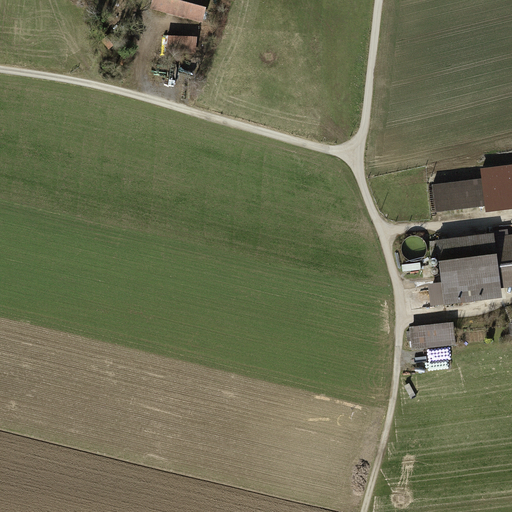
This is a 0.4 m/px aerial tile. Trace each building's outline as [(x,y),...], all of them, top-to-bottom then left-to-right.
[(155,0),(154,7),(202,20),(206,0),(155,0)] [(104,41),(109,48),(117,41),(111,35),(104,41)] [(194,39),(169,38),(169,50),(194,51),(194,39)] [(481,176),(432,181),(435,210),(484,205),(481,176)] [(433,237),(443,307),(501,299),(499,286),(492,237),(491,229),(433,237)] [(499,286),(511,284),(511,234),(492,237),(499,286)] [(454,325),(413,329),(415,347),(456,344),(454,325)]
